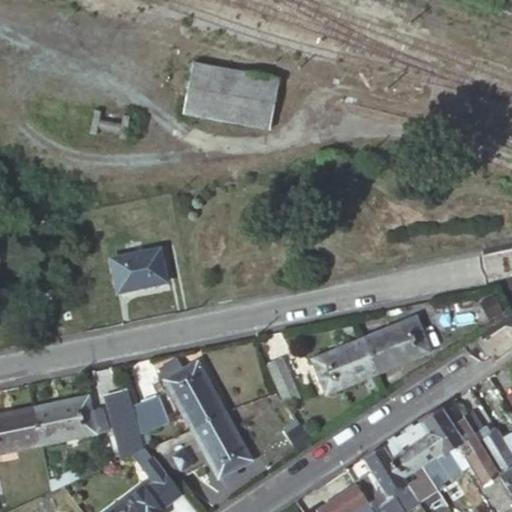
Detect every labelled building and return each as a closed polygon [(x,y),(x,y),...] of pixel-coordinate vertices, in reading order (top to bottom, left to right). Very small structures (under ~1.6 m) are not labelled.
[(184,109),(264,126),(274,79),(193,62),(184,109)] [(107,124),(115,124),(118,99),(109,97),(109,104),(89,102),(89,96),(82,96),(79,121),(87,122),(88,117),(108,119),(107,124)] [(118,292),(167,282),(160,249),(111,259),(118,292)] [(377,372),(378,373),(429,352),(416,318),(365,338),(365,339),(377,372)] [(327,393),(378,373),(377,372),(365,339),(365,338),(313,359),(327,393)] [(223,411),(224,410),(197,363),(184,370),(177,358),(159,368),(192,429),(223,411)] [(287,403),(300,398),(282,358),(268,364),(279,392),(287,403)] [(118,453),(142,447),(125,390),(104,395),(118,453)] [(160,395),(134,405),(145,431),(170,421),(160,395)] [(87,397),(34,408),(41,444),(106,431),(102,409),(90,412),(87,397)] [(450,399),(396,434),(425,480),(463,455),(481,485),(484,484),(501,511),(511,511),(511,500),(508,494),(497,475),(498,474),(488,458),(479,444),(469,429),(455,407),(450,399)] [(466,400),(455,407),(469,429),(480,422),(466,400)] [(0,452),(41,444),(34,408),(0,415),(0,452)] [(251,459),(224,410),(223,411),(192,429),(211,463),(221,480),(240,469),(238,466),(251,459)] [(192,429),(164,443),(182,477),(211,463),(192,429)] [(396,434),(380,445),(400,478),(408,474),(423,497),(432,491),(425,480),(396,434)] [(488,438),(479,444),(488,458),(497,453),(488,438)] [(380,445),(360,458),(368,470),(372,477),(383,495),(390,491),(391,491),(404,484),(400,478),(380,445)] [(138,454),(146,466),(155,459),(146,448),(138,454)] [(155,459),(146,466),(157,481),(166,474),(167,473),(155,459)] [(511,491),(511,465),(498,474),(497,475),(508,494),(511,491)] [(368,470),(351,481),(354,485),(355,488),(372,477),(368,470)] [(164,511),(163,510),(183,496),(166,474),(157,481),(147,488),(145,485),(107,511),(164,511)] [(372,477),(355,488),(366,504),(372,511),(385,511),(381,505),(394,498),(391,491),(390,491),(383,495),(372,477)] [(355,488),(354,485),(316,510),(317,511),(354,511),(366,504),(355,488)]
